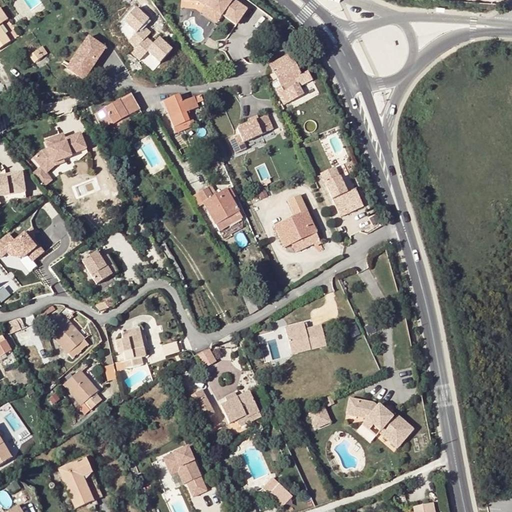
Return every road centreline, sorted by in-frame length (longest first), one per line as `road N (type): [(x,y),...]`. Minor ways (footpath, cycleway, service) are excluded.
road 1 (residential): [(0,315),(52,299),(101,319),(144,288),(165,287),(201,342),(406,227)]
road 2 (secondary): [(406,227),(436,331),(454,456)]
road 3 (residential): [(454,456),(312,511)]
road 4 (secondary): [(345,82),(404,220)]
